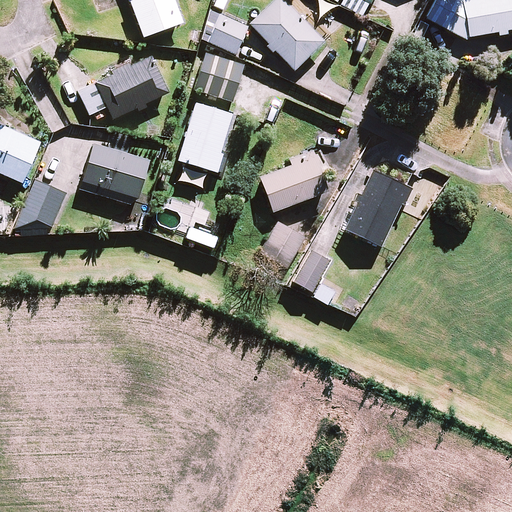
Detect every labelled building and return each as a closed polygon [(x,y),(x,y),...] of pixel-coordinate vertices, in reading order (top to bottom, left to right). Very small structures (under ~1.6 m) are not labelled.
[(143,37),(184,23),(175,0),(132,0),(130,1),(143,37)] [(275,50),(294,70),(326,40),(287,0),(274,0),(250,23),(269,43),(266,45),(273,52),(275,50)] [(365,19),(372,5),(363,0),(347,0),(343,7),(365,19)] [(470,43),(472,39),(500,34),(501,38),(511,36),(510,32),(511,32),(511,0),(478,0),(467,2),(463,0),(438,0),(428,20),(470,43)] [(223,14),(209,42),(236,55),(249,27),(223,14)] [(420,39),(427,24),(419,20),(412,35),(420,39)] [(233,102),(245,64),(207,52),(195,90),(233,102)] [(107,107),(113,119),(137,108),(139,111),(148,107),(146,103),(170,92),(152,54),(132,64),(130,60),(111,69),(113,73),(95,81),(107,107)] [(107,107),(95,81),(78,90),(90,115),(107,107)] [(234,113),(196,102),(179,160),(219,172),(224,153),(222,153),(234,113)] [(0,173),(25,185),(44,144),(0,124),(0,173)] [(141,200),(153,162),(97,146),(83,192),(133,207),(141,200)] [(262,179),(275,214),(331,194),(315,151),(291,160),(293,167),(262,179)] [(415,190),(375,172),(372,178),(347,231),(384,249),(404,206),(407,207),(415,190)] [(17,231),(55,229),(70,195),(38,182),(23,216),(17,231)] [(309,239),(281,223),(262,255),(290,271),(309,239)] [(296,284),(315,294),(333,262),(314,252),(296,284)]
